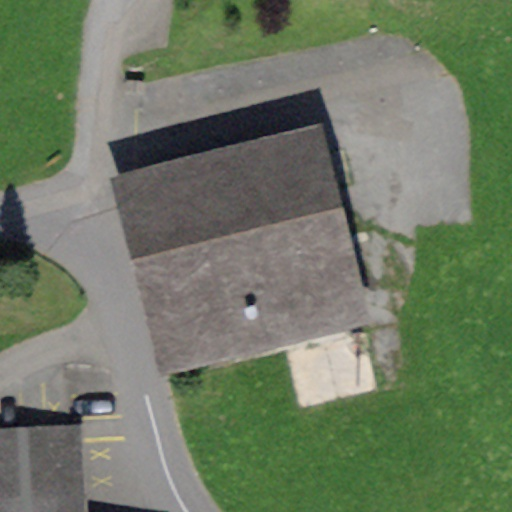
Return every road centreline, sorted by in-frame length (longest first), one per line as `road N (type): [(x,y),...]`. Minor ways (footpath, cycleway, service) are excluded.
road 1 (residential): [(187,511),(163,473),(83,206)]
road 2 (residential): [(83,206),(116,0)]
